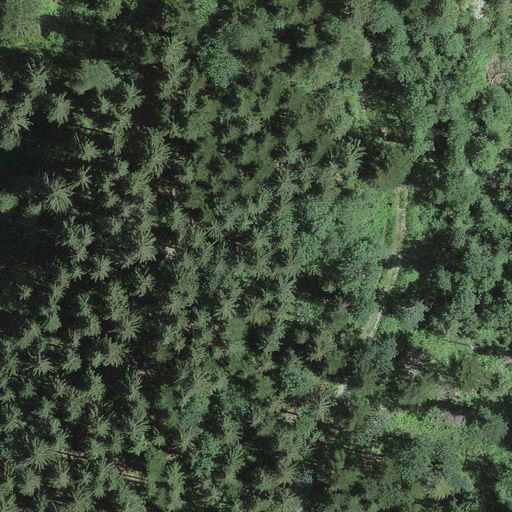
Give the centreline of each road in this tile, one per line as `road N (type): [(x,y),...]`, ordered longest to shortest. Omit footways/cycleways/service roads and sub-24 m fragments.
road 1 (track): [(294,511),(383,311),(405,165),(366,86),(366,41),(340,0)]
road 2 (track): [(207,511),(158,397),(103,231),(80,109)]
